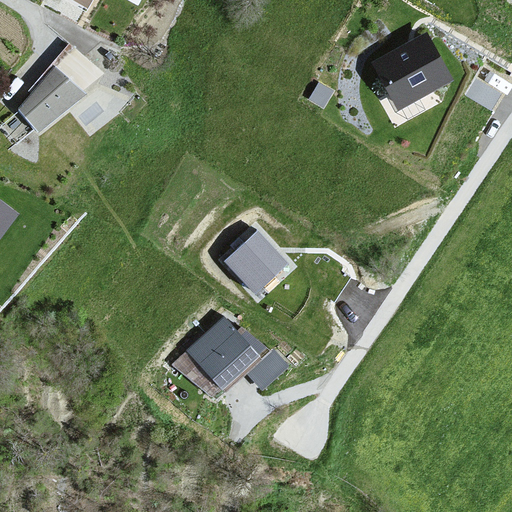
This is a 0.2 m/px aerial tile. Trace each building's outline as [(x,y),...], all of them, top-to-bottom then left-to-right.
[(65,0),(80,9),(84,0),(65,0)] [(399,105),(455,73),(428,26),(373,57),(399,105)] [(8,108),(27,129),(76,91),(97,71),(61,42),(20,87),(25,91),(8,108)] [(334,87),(319,79),(310,95),(325,103),(334,87)] [(0,239),(22,208),(0,192),(0,239)] [(221,257),(258,296),(296,261),(258,221),(221,257)] [(225,385),(261,352),(224,312),(188,345),(225,385)] [(291,366),(273,347),(250,369),(268,388),(291,366)]
